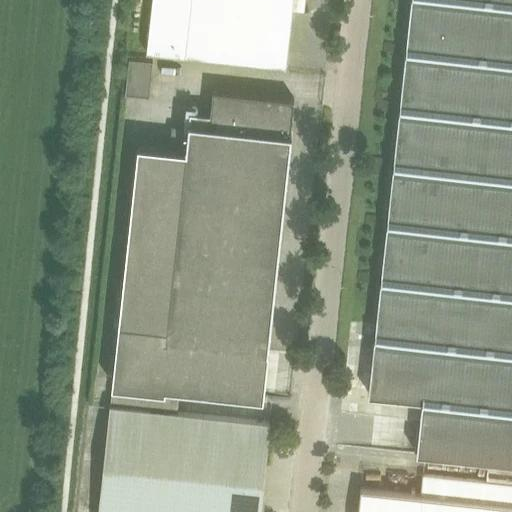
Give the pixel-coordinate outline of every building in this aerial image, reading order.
[(149,0),(145,55),(183,59),(283,69),(289,12),(301,13),(302,0),(149,0)] [(511,0),(410,0),(368,394),(422,400),(416,453),(511,463),(511,0)] [(124,94),(148,96),(152,61),(128,58),(124,94)] [(166,326),(117,321),(111,384),(180,391),(181,388),(262,396),(262,395),(207,389),(211,343),(268,349),(290,132),(289,132),(293,98),(212,89),(209,112),(188,110),(166,326)] [(111,406),(100,511),(260,511),(270,422),(111,406)] [(511,511),(511,484),(423,475),(421,495),(443,497),(441,511),(511,511)] [(441,511),(443,497),(421,495),(362,489),(359,511),(441,511)]
